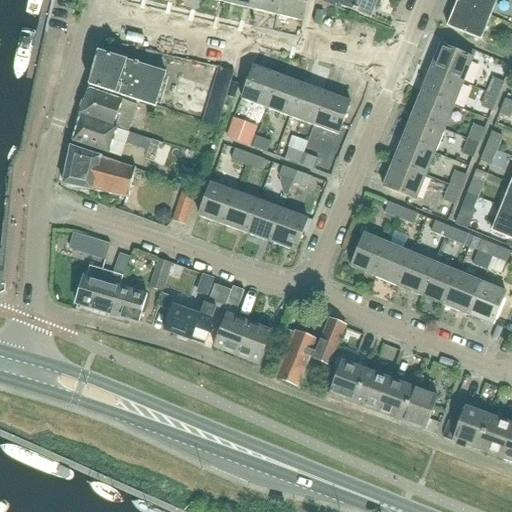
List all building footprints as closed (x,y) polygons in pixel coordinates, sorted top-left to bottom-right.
[(253,12),(255,0),(229,0),(228,6),(253,12)] [(278,18),(282,0),(255,0),(253,12),(278,18)] [(282,0),(278,18),(303,24),(308,0),(282,0)] [(341,0),(341,2),(336,0),(322,0),(321,4),(339,11),(340,7),(370,19),(374,9),(378,10),(381,0),(341,0)] [(460,0),(458,6),(490,18),(497,0),(460,0)] [(490,18),(458,6),(448,29),(480,42),(490,18)] [(503,52),(511,55),(511,37),(509,37),(503,52)] [(431,72),(463,84),(473,60),(440,48),(431,72)] [(88,87),(155,108),(165,76),(98,54),(88,87)] [(265,111),(277,77),(253,69),(240,102),(265,111)] [(454,108),(463,84),(431,72),(421,96),(454,108)] [(301,86),(277,77),(265,111),(289,119),(301,86)] [(486,95),(497,100),(504,84),(492,79),(486,95)] [(313,128),(325,95),(301,86),(289,119),(313,128)] [(79,117),(112,129),(113,128),(128,133),(138,104),(123,99),(122,102),(89,90),(79,117)] [(217,128),(226,97),(211,93),(201,123),(217,128)] [(325,95),(313,128),(337,137),(349,103),(325,95)] [(492,114),(497,100),(486,95),(480,109),(492,114)] [(421,96),(412,119),(444,132),(454,108),(421,96)] [(510,121),(511,115),(511,103),(504,100),(498,116),(510,121)] [(69,142),(109,155),(114,141),(129,147),(136,150),(148,154),(151,142),(133,136),(117,130),(117,131),(112,129),(79,117),(69,142)] [(234,119),(233,119),(226,139),(250,148),(257,128),(234,119)] [(412,119),(402,143),(435,156),(444,132),(412,119)] [(467,142),(479,146),(485,131),(473,126),(467,142)] [(485,149),(497,154),(503,138),(491,133),(485,149)] [(256,138),(251,149),(267,155),(271,143),(256,138)] [(473,160),(479,146),(467,142),(461,156),(473,160)] [(393,167),(425,180),(435,156),(402,143),(393,167)] [(129,200),(135,171),(70,148),(63,186),(129,200)] [(491,168),(497,154),(485,149),(479,163),(491,168)] [(298,166),(303,155),(289,150),(284,161),(298,166)] [(234,151),(234,153),(230,162),(244,167),(248,156),(234,151)] [(303,155),(298,166),(314,172),(319,161),(303,155)] [(260,173),(264,162),(248,156),(244,167),(260,173)] [(425,180),(393,167),(383,191),(416,204),(425,180)] [(292,185),(296,173),(282,168),(278,180),(292,185)] [(296,173),(292,185),(307,191),(312,179),(296,173)] [(448,188),(460,193),(466,178),(454,173),(448,188)] [(466,195),(478,200),(484,185),(472,180),(466,195)] [(222,227),(234,194),(210,186),(198,218),(222,227)] [(171,223),(172,223),(184,227),(195,195),(194,195),(195,191),(184,188),(182,191),(171,223)] [(454,207),(460,193),(448,188),(442,202),(454,207)] [(501,211),(511,215),(511,188),(501,211)] [(246,236),(258,203),(234,194),(222,227),(246,236)] [(472,214),(478,200),(466,195),(460,210),(472,214)] [(271,245),(282,212),(258,203),(246,236),(271,245)] [(383,215),(398,222),(403,210),(388,204),(383,215)] [(413,228),(418,216),(403,210),(398,222),(413,228)] [(511,241),(511,215),(501,211),(492,233),(511,241)] [(282,212),(271,245),(295,253),(307,221),(282,212)] [(430,235),(445,241),(450,229),(434,223),(430,235)] [(460,247),(464,235),(450,229),(445,241),(460,247)] [(81,253),(85,239),(73,235),(69,249),(81,253)] [(351,269),(375,279),(388,246),(365,236),(364,236),(350,268),(351,269)] [(496,248),(481,242),(477,254),(491,260),(496,248)] [(375,279),(399,289),(412,255),(388,246),(375,279)] [(506,266),(511,253),(496,248),(491,260),(506,266)] [(399,289),(423,299),(436,265),(412,255),(399,289)] [(423,299),(446,308),(459,275),(436,265),(423,299)] [(119,285),(111,282),(112,279),(89,272),(86,279),(84,279),(75,307),(110,317),(119,289),(118,289),(119,285)] [(482,284),(459,275),(446,308),(468,318),(482,284)] [(505,294),(482,284),(468,318),(491,327),(492,327),(505,294),(504,294),(505,294)] [(119,289),(110,317),(137,325),(145,297),(119,289)] [(233,289),(232,289),(224,311),(236,315),(243,293),(242,292),(233,289)] [(205,344),(218,308),(205,303),(199,318),(173,308),(163,333),(190,343),(191,339),(205,344)] [(235,358),(248,325),(226,317),(213,350),(235,358)] [(329,367),(345,328),(329,322),(313,361),(329,367)] [(248,325),(235,358),(257,366),(269,333),(248,325)] [(277,380),(297,388),(316,342),(296,334),(295,337),(286,333),(272,365),(282,369),(277,380)] [(354,407),(366,373),(341,364),(329,398),(354,407)] [(377,416),(390,382),(366,373),(354,407),(377,416)] [(390,382),(377,416),(401,425),(413,391),(390,382)] [(413,391),(401,425),(425,434),(438,400),(413,391)] [(477,453),(490,419),(465,410),(453,444),(477,453)] [(501,461),(511,431),(511,427),(490,419),(477,453),(501,461)] [(450,423),(444,439),(451,442),(458,426),(450,423)] [(511,431),(501,461),(511,465),(511,431)]
